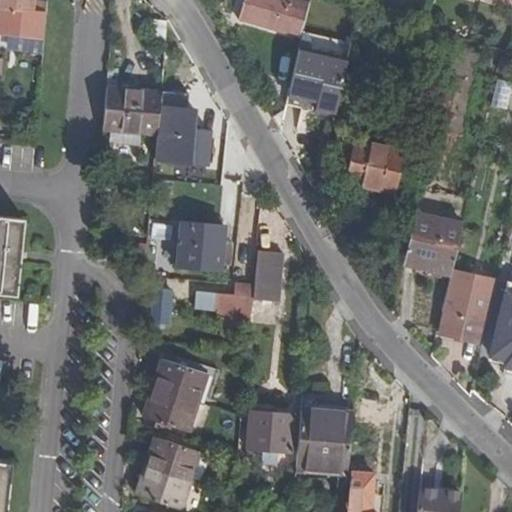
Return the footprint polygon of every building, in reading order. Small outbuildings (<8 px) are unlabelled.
[(34,5),(34,0),(0,0),(0,35),(45,40),(47,20),(48,7),(34,5)] [(298,36),(308,3),(298,0),(243,0),(238,19),(298,36)] [(368,37),(375,8),(372,7),(360,2),(360,3),(353,34),(368,37)] [(347,59),(299,48),(287,96),(316,102),(314,110),(334,114),(347,59)] [(509,109),(511,88),(511,81),(496,79),(492,106),(509,109)] [(157,137),(161,96),(108,90),(104,131),(112,132),(157,137)] [(112,132),(110,146),(147,150),(149,137),(112,132)] [(394,195),(404,148),(354,136),(343,184),(394,195)] [(24,216),(0,213),(0,290),(17,292),(20,258),(24,216)] [(434,270),(435,266),(450,269),(461,224),(416,213),(405,264),(434,270)] [(221,243),(223,227),(179,222),(176,266),(218,271),(218,264),(228,264),(230,244),(221,243)] [(171,271),(172,241),(157,241),(155,270),(171,271)] [(277,299),(282,250),(258,248),(253,297),(277,299)] [(497,283),(451,273),(442,310),(444,311),(439,332),(480,341),(485,320),(488,320),(497,283)] [(249,323),(253,274),(246,274),(245,287),(235,286),(233,296),(215,294),(213,307),(218,308),(217,320),(249,323)] [(167,323),(170,291),(153,289),(151,321),(167,323)] [(511,359),(511,315),(500,313),(490,354),(511,359)] [(186,430),(206,371),(161,357),(143,416),(186,430)] [(352,415),(300,410),(299,428),(295,468),(347,472),(352,415)] [(261,450),(259,463),(274,464),(276,451),(288,452),(292,414),(249,411),(245,449),(246,449),(261,450)] [(178,508),(198,449),(155,435),(136,493),(178,508)] [(245,462),(259,463),(261,450),(246,449),(245,462)] [(6,511),(12,458),(0,456),(0,511),(6,511)] [(295,468),(295,474),(346,477),(347,472),(295,468)] [(382,511),(384,494),(372,493),(374,474),(351,471),(346,511),(382,511)] [(458,511),(460,496),(418,491),(415,511),(458,511)]
